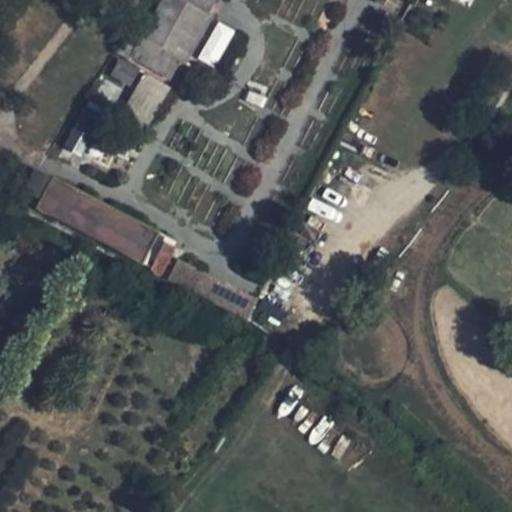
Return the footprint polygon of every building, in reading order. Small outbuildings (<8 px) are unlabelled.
[(164,0),(142,39),(132,34),(119,55),(130,61),(133,56),(170,78),(180,59),(185,61),(210,18),(207,15),(215,0),(164,0)] [(113,75),(129,84),(137,70),(120,61),(113,75)] [(148,127),(169,86),(143,73),(122,113),(148,127)] [(11,199),(25,207),(41,178),(27,171),(11,199)] [(41,178),(25,207),(41,216),(47,204),(37,199),(46,181),(41,178)] [(53,206),(143,251),(151,235),(60,191),(53,206)] [(151,235),(143,251),(151,254),(158,239),(151,235)] [(198,292),(207,274),(177,259),(168,278),(198,292)]
